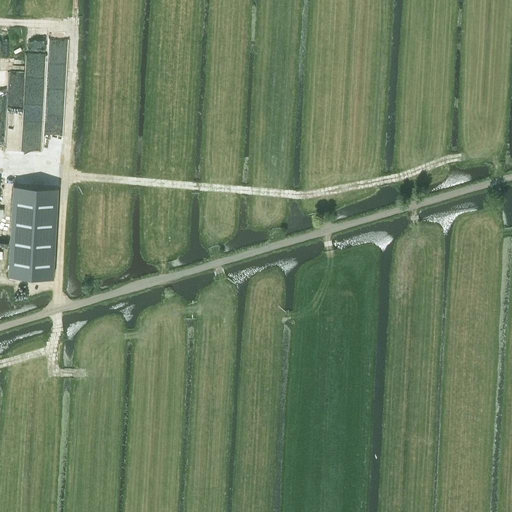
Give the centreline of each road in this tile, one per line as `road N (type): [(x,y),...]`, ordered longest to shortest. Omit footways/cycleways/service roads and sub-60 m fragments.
road 1 (unclassified): [(0,327),(511,176)]
road 2 (track): [(64,175),(305,195),(462,157)]
road 3 (track): [(369,182),(379,0)]
road 4 (track): [(322,329),(322,193)]
